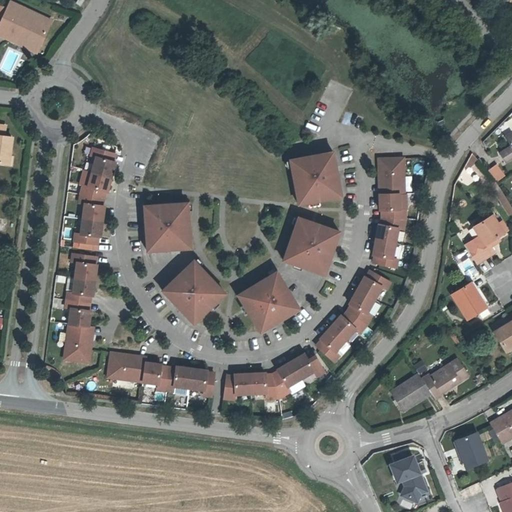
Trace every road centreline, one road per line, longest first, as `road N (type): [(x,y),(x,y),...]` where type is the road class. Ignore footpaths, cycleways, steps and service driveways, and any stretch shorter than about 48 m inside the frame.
road 1 (residential): [(447,162),(361,139),(363,225),(325,316),(273,354),(202,355),(145,309),(126,270),(121,208),(134,135),(82,111)]
road 2 (unclassified): [(333,424),(354,383),(408,320),(426,276),(447,162)]
road 3 (unclassified): [(27,403),(306,440)]
road 4 (residential): [(47,126),(11,401)]
road 5 (residential): [(27,403),(62,129)]
